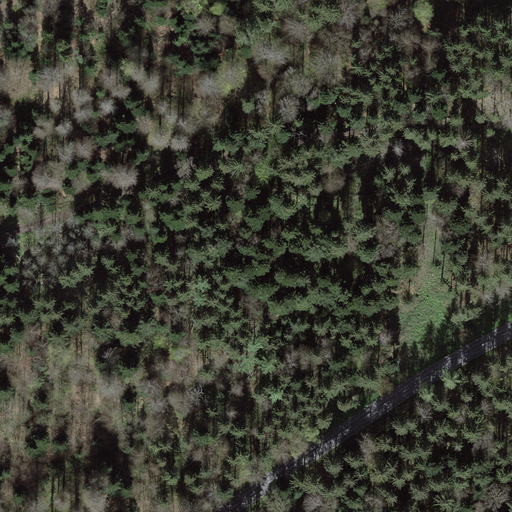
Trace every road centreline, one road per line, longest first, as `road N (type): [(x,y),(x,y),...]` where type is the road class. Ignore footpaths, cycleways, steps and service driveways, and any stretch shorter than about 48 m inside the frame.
road 1 (track): [(0,236),(265,149),(350,131),(511,124)]
road 2 (secondary): [(221,511),(511,329)]
